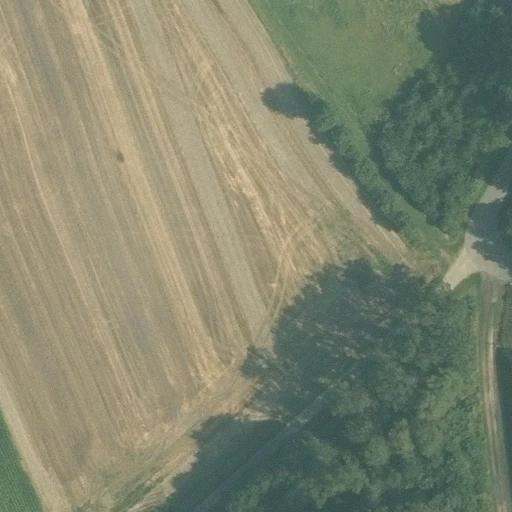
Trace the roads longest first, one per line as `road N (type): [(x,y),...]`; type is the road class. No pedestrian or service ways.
road 1 (track): [(511,168),(452,287),(198,511)]
road 2 (track): [(260,0),(458,276)]
